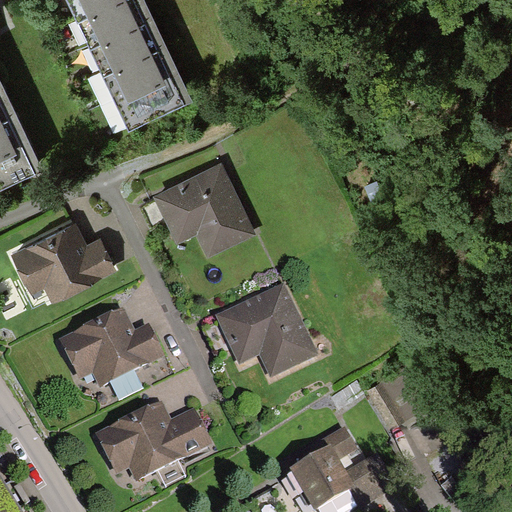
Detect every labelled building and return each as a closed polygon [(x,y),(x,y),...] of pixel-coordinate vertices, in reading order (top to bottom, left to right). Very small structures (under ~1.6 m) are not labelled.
[(64,0),(129,132),(194,101),(144,0),(64,0)] [(0,194),(44,173),(0,79),(0,194)] [(199,226),(210,250),(256,229),(235,182),(224,159),(159,189),(180,235),(199,226)] [(77,219),(13,249),(31,288),(46,282),(53,296),(117,266),(102,234),(87,241),(77,219)] [(265,296),(218,316),(239,363),(261,353),(272,377),(319,357),(288,286),(265,296)] [(126,309),(62,339),(81,378),(96,371),(102,386),(167,355),(152,324),(137,331),(126,309)] [(409,365),(379,380),(400,420),(429,405),(409,365)] [(163,403),(99,434),(118,473),(132,466),(139,480),(210,446),(195,415),(174,425),(163,403)] [(332,444),(341,459),(356,450),(343,428),(296,456),(301,463),(332,444)] [(301,463),(293,468),(318,508),(346,491),(357,484),(349,471),(341,459),(332,444),(301,463)] [(377,454),(349,471),(357,484),(346,491),(355,507),(394,483),(377,454)] [(0,511),(22,511),(9,490),(0,475),(0,511)]
